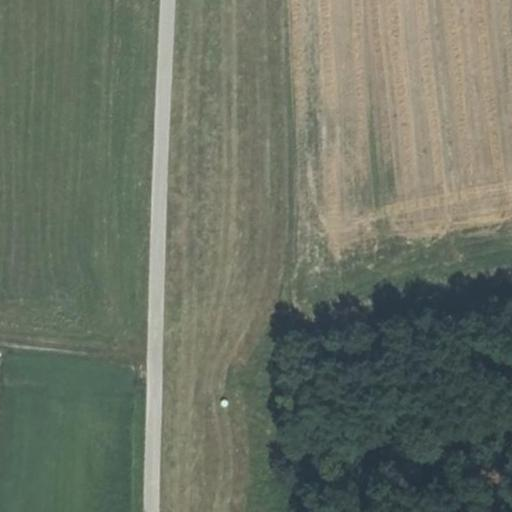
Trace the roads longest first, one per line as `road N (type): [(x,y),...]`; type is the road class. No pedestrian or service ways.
road 1 (track): [(152,511),(168,0)]
road 2 (track): [(154,362),(0,342)]
